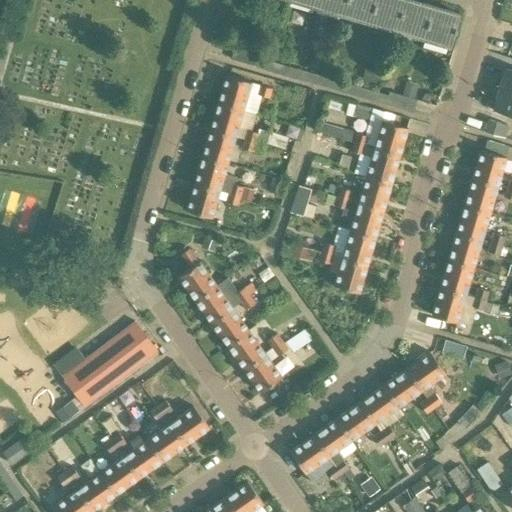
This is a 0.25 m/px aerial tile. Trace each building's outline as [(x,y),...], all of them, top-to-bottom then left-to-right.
[(345,0),(298,0),(341,13),(345,0)] [(345,0),(341,13),(395,28),(403,0),(345,0)] [(458,14),(411,0),(403,0),(395,28),(449,44),(458,14)] [(233,48),(229,59),(250,65),(253,54),(233,48)] [(323,53),(317,51),(310,54),(306,67),(318,70),(323,53)] [(266,70),(270,59),(258,55),(255,67),(266,70)] [(323,74),(270,59),(266,70),(320,86),(323,74)] [(376,82),(379,70),(368,68),(366,80),(376,82)] [(511,71),(503,69),(497,88),(511,92),(511,71)] [(377,89),(323,74),(320,86),(374,101),(377,89)] [(217,102),(242,110),(248,91),(268,97),(271,88),(225,75),(217,102)] [(412,96),(415,86),(404,83),(401,93),(412,96)] [(511,92),(497,88),(491,110),(505,114),(511,115),(511,92)] [(388,92),(377,89),(374,101),(412,112),(417,97),(412,96),(401,93),(389,89),(388,92)] [(217,102),(209,129),(234,137),(242,139),(245,130),(237,127),(242,110),(217,102)] [(371,121),(374,109),(356,104),(355,106),(349,104),(346,114),(353,116),(369,120),(371,121)] [(369,120),(364,136),(367,136),(364,146),(373,148),(398,156),(407,128),(387,122),(390,114),(374,109),(371,121),(369,120)] [(498,137),(502,123),(487,119),(483,133),(498,137)] [(340,138),(352,142),(364,146),(367,136),(364,136),(355,133),(321,123),(319,132),(340,138)] [(209,129),(201,156),(226,163),(234,137),(209,129)] [(245,130),(242,139),(255,143),(255,141),(265,144),(269,132),(259,129),(258,134),(245,130)] [(252,152),(255,143),(242,139),(239,148),(252,152)] [(358,154),(362,155),(364,146),(352,142),(349,151),(358,154)] [(364,146),(362,155),(370,158),(365,176),(390,183),(398,156),(373,148),(364,146)] [(480,149),(471,177),(497,185),(505,188),(508,178),(500,176),(506,157),(480,149)] [(201,156),(193,183),(196,184),(218,190),(227,193),(238,196),(257,202),(260,195),(253,193),(253,190),(232,184),(234,177),(223,173),(226,163),(201,156)] [(351,191),(348,200),(357,203),(382,210),(390,183),(365,176),(359,194),(351,191)] [(471,177),(463,205),(489,212),(497,185),(471,177)] [(193,183),(185,210),(210,217),(216,199),(218,190),(196,184),(193,183)] [(329,184),(327,191),(335,193),(337,186),(329,184)] [(289,214),(303,218),(312,192),(298,187),(289,214)] [(339,187),(336,197),(348,200),(351,191),(339,187)] [(511,189),(505,188),(503,197),(511,199),(511,189)] [(224,202),(236,205),(238,196),(227,193),(224,202)] [(333,205),(343,208),(345,209),(348,200),(336,197),(326,194),(324,203),(333,205)] [(343,208),(341,215),(352,219),(349,230),(374,238),(382,210),(357,203),(348,200),(345,209),(343,208)] [(463,205),(455,232),(481,240),(489,212),(463,205)] [(343,248),(341,257),(366,265),(374,238),(349,230),(343,248)] [(481,240),(455,232),(446,259),(472,267),(481,240)] [(492,233),(489,242),(501,246),(504,237),(492,233)] [(216,241),(203,237),(200,246),(213,250),(216,241)] [(322,242),(320,251),(330,254),(333,245),(322,242)] [(501,246),(489,242),(486,251),(498,255),(501,246)] [(307,257),(309,248),(292,243),(290,252),(307,257)] [(179,254),(189,268),(177,276),(193,300),(215,285),(198,261),(198,262),(188,248),(179,254)] [(328,263),(330,254),(320,251),(317,260),(328,263)] [(361,280),(366,265),(341,257),(338,267),(332,285),(358,293),(361,280)] [(472,267),(446,259),(438,287),(464,295),(472,267)] [(273,275),(267,267),(258,273),(264,281),(273,275)] [(231,308),(215,285),(193,300),(210,323),(231,308)] [(239,302),(248,295),(243,287),(233,294),(239,302)] [(464,295),(438,287),(430,315),(456,323),(464,295)] [(476,287),(473,297),(485,301),(487,291),(476,287)] [(248,295),(239,302),(244,310),(254,303),(248,295)] [(473,297),(470,306),(482,309),(482,310),(493,314),(496,304),(485,301),(473,297)] [(247,331),(231,308),(210,323),(226,346),(247,331)] [(134,321),(61,376),(83,406),(156,351),(134,321)] [(272,347),(277,355),(287,348),(288,347),(292,352),(311,338),(305,329),(284,344),(281,341),(272,347)] [(247,331),(226,346),(242,369),(263,353),(247,331)] [(276,333),(266,339),(272,347),(281,341),(276,333)] [(263,353),(242,369),(258,392),(261,390),(280,377),(269,361),(277,355),(272,347),(270,349),(263,353)] [(429,352),(405,369),(411,377),(420,390),(426,397),(433,392),(428,384),(444,373),(433,357),(429,352)] [(509,374),(504,361),(495,364),(501,377),(509,374)] [(405,369),(382,385),(397,407),(419,391),(420,390),(411,377),(405,369)] [(382,385),(359,402),(373,423),(397,407),(382,385)] [(433,392),(426,397),(433,408),(441,403),(433,392)] [(426,397),(418,403),(425,413),(433,408),(426,397)] [(77,410),(70,400),(63,405),(54,412),(55,414),(61,422),(77,410)] [(165,402),(158,407),(165,418),(172,412),(165,402)] [(373,423),(359,402),(335,418),(351,440),(373,423)] [(193,406),(169,423),(184,444),(208,427),(193,406)] [(156,424),(165,418),(158,407),(149,413),(156,424)] [(511,424),(511,407),(511,408),(501,415),(509,427),(511,424)] [(456,424),(464,432),(479,415),(471,408),(456,424)] [(335,418),(312,435),(327,456),(333,464),(341,458),(335,450),(351,440),(335,418)] [(169,423),(146,439),(161,461),(184,444),(169,423)] [(386,426),(379,431),(386,441),(393,436),(386,426)] [(386,441),(379,431),(372,437),(378,446),(386,441)] [(110,439),(117,448),(125,443),(118,433),(110,439)] [(327,456),(312,435),(288,451),(304,473),(327,456)] [(0,452),(10,465),(31,450),(21,437),(0,452)] [(102,444),(115,462),(99,473),(115,494),(138,477),(122,456),(117,448),(110,439),(102,444)] [(146,439),(122,456),(138,477),(161,461),(146,439)] [(333,464),(340,474),(348,468),(341,458),(333,464)] [(511,459),(507,463),(511,469),(511,485),(506,490),(503,492),(511,504),(511,459)] [(502,483),(487,462),(476,469),(490,491),(502,483)] [(340,474),(333,464),(325,469),(332,479),(340,474)] [(71,466),(63,472),(71,482),(78,476),(71,466)] [(442,474),(437,467),(428,473),(433,480),(442,474)] [(456,469),(446,476),(460,495),(470,488),(456,469)] [(71,482),(63,472),(56,477),(63,487),(71,482)] [(99,473),(76,489),(91,511),(115,494),(99,473)] [(0,480),(7,490),(15,484),(8,474),(0,478),(0,480)] [(377,488),(370,479),(361,485),(368,495),(377,488)] [(428,488),(422,479),(410,487),(416,496),(428,488)] [(246,481),(223,498),(232,511),(249,511),(262,503),(246,481)] [(15,484),(7,490),(14,500),(23,495),(15,484)] [(441,493),(436,486),(428,492),(433,498),(441,493)] [(76,489),(69,494),(52,506),(56,511),(89,511),(91,511),(76,489)] [(469,490),(460,497),(466,505),(475,499),(469,490)] [(232,511),(223,498),(202,511),(232,511)] [(423,511),(414,498),(403,505),(407,511),(423,511)]
